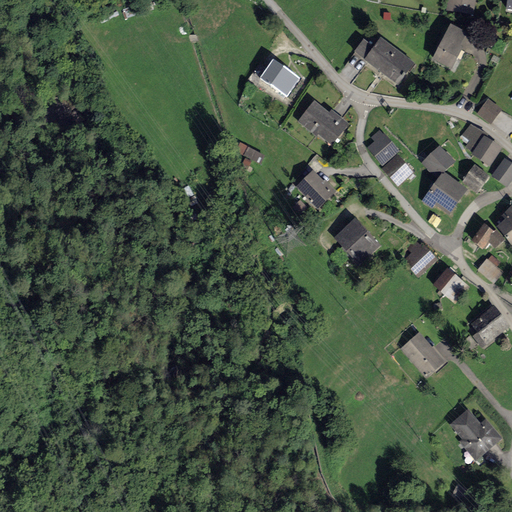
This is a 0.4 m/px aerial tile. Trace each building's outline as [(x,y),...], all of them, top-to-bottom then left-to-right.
[(472,0),(448,0),(447,10),(470,13),(472,0)] [(448,28),(432,62),(451,71),(461,51),(456,49),(463,35),(448,28)] [(411,66),(380,42),(365,61),(397,85),(411,66)] [(257,81),(285,101),(300,80),(272,60),(257,81)] [(332,148),(349,126),(331,112),(329,115),(315,104),(300,123),(332,148)] [(487,104),(478,117),(492,126),(500,113),(487,104)] [(367,148),(374,157),(391,142),(380,129),(371,137),(374,141),(367,148)] [(471,155),(489,168),(501,150),(483,138),(471,155)] [(399,151),(391,142),(374,157),(382,166),(399,151)] [(421,163),(436,179),(441,176),(443,172),(454,162),(440,146),(421,163)] [(397,160),(385,173),(401,188),(413,175),(397,160)] [(511,166),(504,161),(492,177),(507,188),(511,181),(511,166)] [(461,183),(478,196),(491,178),(474,166),(461,183)] [(441,176),(434,184),(459,202),(468,191),(443,172),(441,176)] [(334,195),(313,173),(297,189),(317,210),(334,195)] [(450,215),(459,202),(434,184),(421,202),(431,210),(436,204),(450,215)] [(511,205),(501,215),(505,219),(496,226),(504,236),(511,229),(511,205)] [(441,221),(433,215),(427,222),(436,228),(441,221)] [(378,247),(354,222),(334,241),(358,266),(378,247)] [(484,223),(471,241),(482,249),(488,242),(491,238),(490,236),(494,231),(484,223)] [(494,231),(490,236),(491,238),(488,242),(494,249),(505,240),(496,230),(494,231)] [(418,277),(436,261),(422,245),(420,246),(418,243),(409,251),(411,254),(404,261),(418,277)] [(503,272),(486,259),(477,271),(493,284),(503,272)] [(454,305),(468,289),(447,271),(433,286),(454,305)] [(492,341),(506,331),(493,312),(478,323),(492,341)] [(442,366),(419,337),(403,350),(427,378),(442,366)] [(450,426),(477,460),(501,440),(486,423),(481,427),(468,411),(450,426)]
